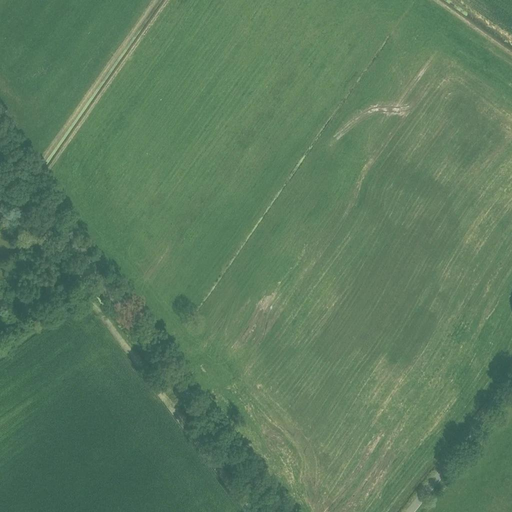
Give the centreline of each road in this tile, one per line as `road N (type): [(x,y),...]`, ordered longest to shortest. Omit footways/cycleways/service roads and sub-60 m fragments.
road 1 (tertiary): [(280,511),(203,398),(0,137)]
road 2 (unclassified): [(409,511),(511,378)]
